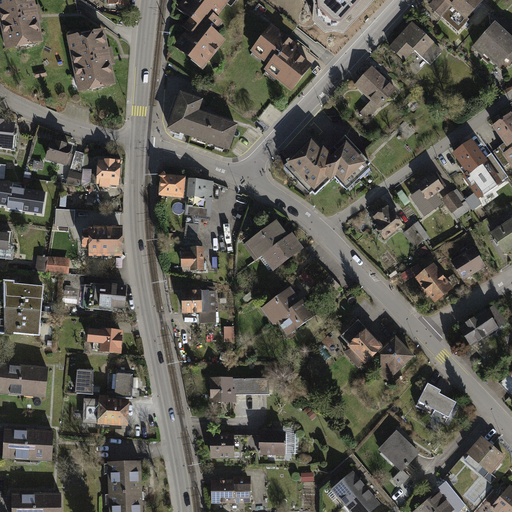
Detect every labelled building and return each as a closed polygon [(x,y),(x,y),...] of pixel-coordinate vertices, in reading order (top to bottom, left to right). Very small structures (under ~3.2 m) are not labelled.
[(46,43),(36,0),(0,0),(0,11),(8,51),(46,43)] [(231,0),(183,0),(179,6),(192,16),(188,21),(184,26),(188,30),(176,45),(204,67),(227,39),(218,31),(225,21),(218,16),(231,0)] [(304,4),(307,0),(277,0),(299,18),(308,8),(304,4)] [(313,0),(315,8),(314,25),(327,36),(336,34),(346,36),(379,0),(313,0)] [(435,0),(430,6),(458,31),(485,2),(483,0),(435,0)] [(444,48),(413,21),(391,46),(405,59),(415,48),(432,62),(444,48)] [(511,37),(497,23),(474,50),(485,59),(487,57),(501,70),(509,61),(511,62),(511,37)] [(300,43),(274,24),(253,50),(271,63),(267,69),(293,89),(313,63),(295,49),(300,43)] [(118,84),(106,29),(69,37),(81,92),(118,84)] [(399,88),(375,64),(357,83),(373,98),(361,110),(367,117),(399,88)] [(204,96),(182,89),(170,124),(232,145),(240,122),(200,108),(204,96)] [(511,113),(495,126),(507,143),(500,147),(511,162),(511,113)] [(0,147),(15,149),(18,121),(0,119),(0,147)] [(74,148),(52,141),(46,162),(68,168),(74,148)] [(326,180),(329,182),(331,184),(334,181),(345,193),(371,169),(344,141),(333,151),(337,155),(331,160),(327,165),(327,173),(328,174),(326,180)] [(313,197),(329,182),(326,180),(328,174),(327,173),(327,165),(331,160),(322,151),(320,153),(310,143),(285,167),(313,197)] [(491,161),(477,143),(459,156),(472,173),(469,176),(479,189),(499,174),(490,162),(491,161)] [(86,154),(77,152),(68,183),(80,185),(86,154)] [(107,160),(100,159),(98,183),(102,184),(101,186),(112,187),(112,184),(121,185),(123,162),(120,162),(120,159),(107,158),(107,160)] [(45,165),(35,163),(33,169),(43,172),(45,165)] [(186,197),(188,175),(168,173),(166,171),(160,175),(162,177),(161,195),(186,197)] [(432,175),(416,187),(427,202),(444,190),(432,175)] [(213,198),(215,180),(191,178),(189,196),(188,195),(185,217),(212,220),(215,198),(213,198)] [(27,183),(0,180),(0,204),(4,205),(5,198),(25,200),(27,183)] [(466,204),(456,190),(445,198),(454,212),(466,204)] [(385,244),(403,229),(387,209),(373,220),(378,227),(374,231),(385,244)] [(76,228),(77,211),(57,210),(57,227),(76,228)] [(511,221),(511,222),(508,218),(502,222),(505,227),(491,235),(505,256),(511,251),(511,221)] [(276,270),(306,248),(300,240),(294,231),(290,234),(285,227),(280,220),(247,244),(258,259),(265,255),(276,270)] [(419,223),(403,233),(414,249),(424,243),(430,239),(419,223)] [(124,254),(124,232),(120,229),(90,228),(90,233),(83,233),(83,248),(89,248),(89,258),(119,258),(124,254)] [(2,231),(0,230),(0,254),(10,256),(12,236),(2,236),(2,231)] [(190,252),(181,252),(181,267),(191,266),(191,270),(205,270),(204,245),(190,246),(190,252)] [(487,269),(474,249),(452,264),(464,283),(487,269)] [(47,271),(49,256),(39,255),(37,270),(47,271)] [(70,274),(71,258),(49,256),(47,271),(48,272),(70,274)] [(344,286),(316,259),(305,269),(333,297),(344,286)] [(406,282),(425,273),(421,266),(403,275),(406,282)] [(433,301),(436,305),(457,288),(450,280),(445,284),(433,268),(415,283),(431,303),(433,301)] [(16,286),(16,283),(5,282),(0,281),(0,334),(41,337),(46,289),(16,286)] [(127,311),(129,286),(92,283),(90,308),(127,311)] [(183,312),(200,312),(200,322),(217,321),(217,286),(202,286),(202,289),(183,289),(183,312)] [(276,324),(280,321),(291,336),(321,313),(314,304),(308,296),(303,299),(298,292),(293,286),(264,308),(276,324)] [(495,304),(460,326),(472,345),(508,322),(495,304)] [(369,364),(372,361),(388,346),(362,318),(353,326),(347,320),(337,329),(342,335),(352,345),(345,351),(361,367),(367,362),(369,364)] [(234,326),(225,326),(225,341),(234,341),(234,326)] [(123,329),(101,327),(99,351),(121,353),(123,329)] [(390,380),(417,355),(399,336),(388,346),(372,361),(390,380)] [(0,382),(0,392),(48,397),(51,366),(2,362),(0,382)] [(93,369),(77,369),(76,393),(92,394),(93,369)] [(132,398),(132,374),(116,373),(115,396),(132,398)] [(235,375),(212,375),(212,403),(237,403),(237,394),(271,394),(271,377),(235,377),(235,375)] [(442,389),(429,382),(417,406),(424,409),(422,412),(432,416),(436,408),(450,415),(457,401),(440,392),(442,389)] [(131,399),(101,397),(101,398),(99,423),(99,424),(130,426),(131,399)] [(99,423),(101,398),(86,398),(85,423),(99,423)] [(313,420),(318,415),(313,410),(308,414),(313,420)] [(5,457),(54,460),(55,430),(7,427),(5,457)] [(399,487),(409,476),(403,470),(421,452),(396,429),(378,448),(382,452),(380,453),(399,471),(391,479),(399,487)] [(259,453),(285,454),(286,432),(260,432),(259,453)] [(211,457),(234,457),(234,435),(211,435),(211,457)] [(491,473),(505,457),(482,438),(469,454),(470,456),(491,473)] [(144,511),(143,460),(110,462),(112,511),(144,511)] [(353,471),(330,489),(350,511),(370,511),(381,504),(371,493),(362,482),(353,471)] [(313,472),(301,473),(302,482),(314,481),(313,472)] [(214,502),(252,502),(252,475),(235,475),(235,479),(214,480),(214,502)] [(511,511),(511,485),(493,508),(498,511),(511,511)] [(453,511),(457,509),(441,489),(413,511),(453,511)] [(14,511),(63,511),(63,492),(14,493),(14,511)]
